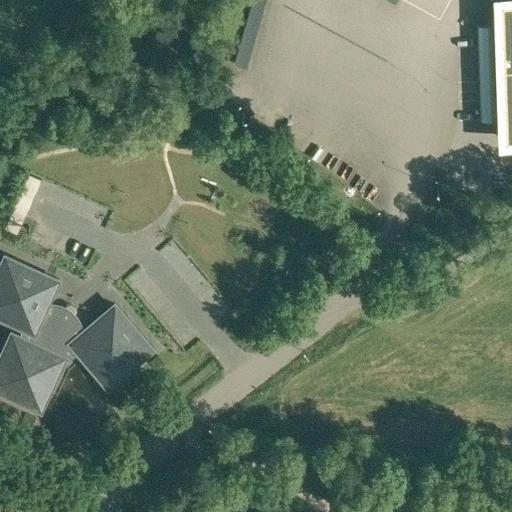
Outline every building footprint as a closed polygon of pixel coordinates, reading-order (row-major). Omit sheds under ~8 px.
[(511,0),(493,0),(494,23),(478,23),(480,119),(497,119),(498,147),(511,147),(511,0)] [(0,317),(22,327),(22,329),(22,330),(21,331),(21,332),(21,333),(21,334),(21,335),(22,336),(11,331),(0,355),(0,391),(40,410),(62,361),(64,361),(65,361),(66,360),(67,360),(68,359),(69,359),(70,358),(71,357),(72,357),(72,356),(73,356),(73,355),(74,355),(74,354),(75,353),(75,352),(76,352),(76,350),(107,386),(125,371),(129,368),(152,348),(114,303),(82,330),(81,328),(81,326),(80,323),(79,320),(78,318),(76,316),(75,313),(76,312),(76,311),(76,310),(76,309),(76,308),(76,307),(75,306),(74,305),(73,304),(72,304),(71,304),(70,304),(69,304),(68,304),(67,304),(67,305),(66,305),(65,306),(63,305),(60,304),(58,303),(55,303),(52,303),(49,303),(47,303),(58,279),(57,279),(5,255),(0,264),(0,317)] [(195,289),(208,276),(202,269),(188,283),(195,289)] [(196,291),(215,318),(226,311),(207,283),(196,291)] [(158,308),(170,302),(163,289),(152,295),(158,308)] [(280,459),(279,471),(295,472),(295,482),(315,484),(316,467),(316,462),(280,459)] [(353,471),(327,467),(327,468),(325,480),(351,484),(353,471)] [(297,511),(298,510),(274,497),(265,511),(297,511)]
